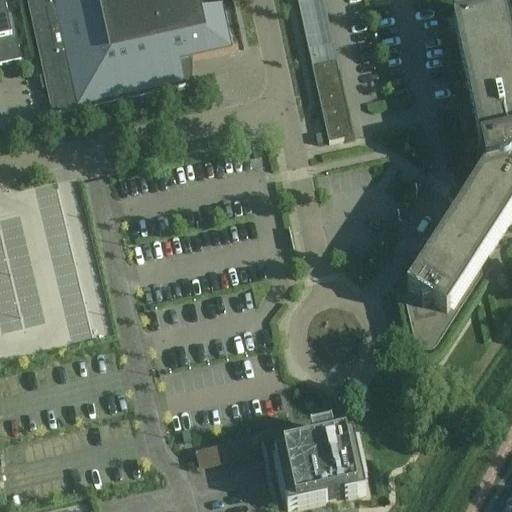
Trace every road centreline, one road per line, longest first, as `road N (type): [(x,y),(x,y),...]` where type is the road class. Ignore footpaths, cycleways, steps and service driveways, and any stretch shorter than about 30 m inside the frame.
road 1 (residential): [(0,170),(283,109)]
road 2 (residential): [(326,301),(283,109)]
road 3 (residential): [(326,301),(300,329),(303,351),(318,367),(351,366),(366,348),(367,325)]
